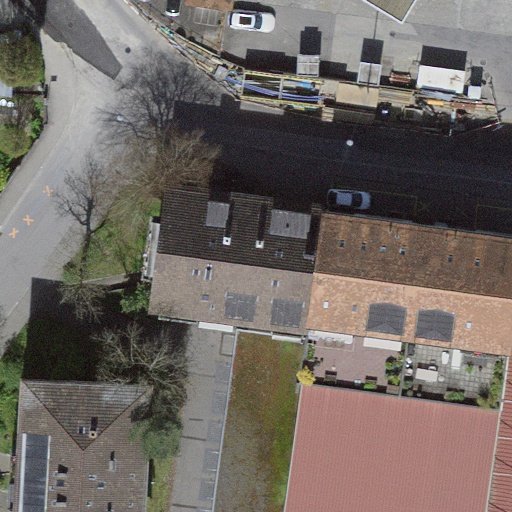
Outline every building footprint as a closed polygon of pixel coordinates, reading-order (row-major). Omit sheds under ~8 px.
[(368,0),(406,22),(418,0),(368,0)] [(307,336),(325,208),(246,198),(168,187),(153,297),(308,318),(305,336),(307,336)] [(303,367),(283,511),(484,511),(511,315),(511,234),(424,222),(325,208),(307,336),(303,367)] [(307,336),(305,336),(248,328),(246,343),(244,359),(303,367),(307,336)] [(223,511),(283,511),(303,367),(244,359),(230,464),(223,511)] [(134,511),(141,388),(31,382),(26,475),(23,511),(134,511)]
